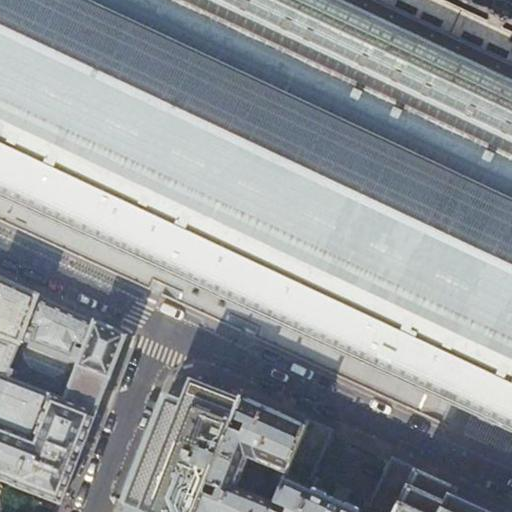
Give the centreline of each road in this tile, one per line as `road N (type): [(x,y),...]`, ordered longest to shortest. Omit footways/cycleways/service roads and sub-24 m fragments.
road 1 (residential): [(161,329),(511,489)]
road 2 (residential): [(95,511),(161,329)]
road 3 (residential): [(0,255),(161,329)]
